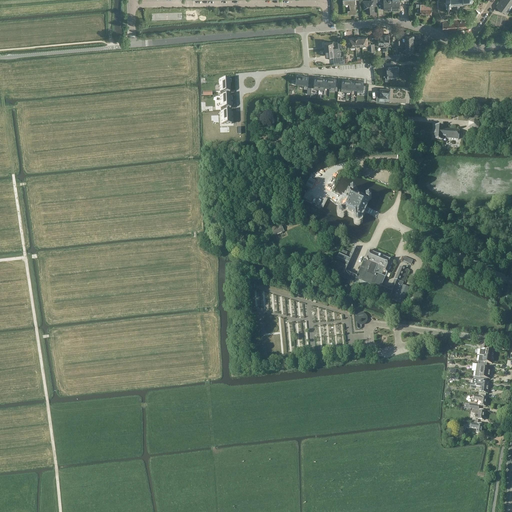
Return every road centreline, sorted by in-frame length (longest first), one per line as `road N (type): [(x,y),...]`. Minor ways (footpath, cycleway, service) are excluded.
road 1 (track): [(0,93),(60,511)]
road 2 (unclassified): [(302,29),(132,45)]
road 3 (track): [(376,511),(480,475),(498,476)]
road 4 (residential): [(254,3),(132,5)]
road 5 (unclassified): [(0,57),(120,46)]
